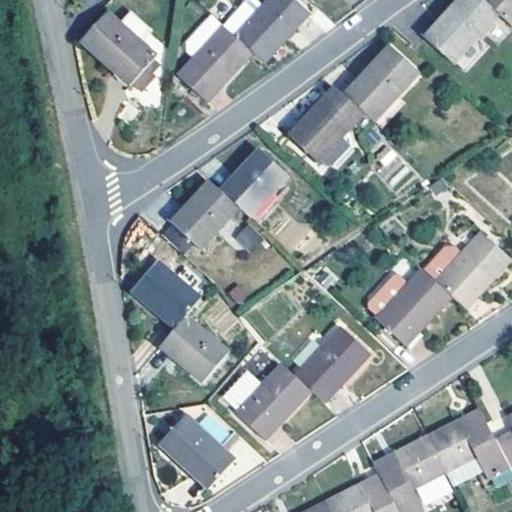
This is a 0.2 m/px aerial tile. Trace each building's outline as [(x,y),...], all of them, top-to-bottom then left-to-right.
[(235,38),(264,6),(258,0),(246,0),(222,26),(224,28),(235,38)] [(292,24),(304,10),(293,0),(269,0),(264,6),(235,38),(253,55),(264,65),(297,29),(292,24)] [(460,0),(437,25),(442,31),(430,44),(453,66),(499,16),(487,5),(481,0),(460,0)] [(511,0),(490,0),(487,5),(499,16),(511,27),(511,25),(511,0)] [(292,24),(297,29),(309,15),(304,10),(292,24)] [(122,71),(135,83),(143,91),(147,91),(157,80),(151,76),(146,71),(155,61),(157,59),(108,13),(80,42),(117,76),(122,71)] [(442,31),(437,25),(425,38),(430,44),(442,31)] [(178,77),(202,100),(214,86),(219,92),(253,55),(235,38),(224,28),(178,77)] [(391,48),(357,85),(361,90),(350,103),(365,116),(373,124),(419,75),(391,48)] [(160,66),(155,61),(146,71),(151,76),(160,66)] [(122,71),(117,76),(130,88),(135,83),(122,71)] [(345,98),(350,103),(361,90),(357,85),(345,98)] [(214,86),(202,100),(207,105),(219,92),(214,86)] [(306,131),(294,143),(318,166),(365,116),(350,103),(345,98),(335,88),(300,126),(306,131)] [(288,138),(294,143),(306,131),(300,126),(288,138)] [(239,186),(227,199),(239,210),(249,220),(288,178),(260,152),(232,180),(239,186)] [(221,193),(227,199),(239,186),(232,180),(221,193)] [(189,217),(176,230),(200,252),(239,210),(227,199),(221,193),(210,182),(182,212),(189,217)] [(171,225),(176,230),(189,217),(182,212),(171,225)] [(234,237),(249,252),(262,239),(247,224),(234,237)] [(451,298),(459,306),(471,293),(477,298),(510,262),(482,235),(463,256),(436,285),(451,298)] [(454,248),(444,248),(423,272),(436,284),(463,256),(454,248)] [(133,294),(162,319),(167,314),(180,325),(185,318),(201,300),(159,264),(133,294)] [(377,322),(399,342),(411,329),(418,335),(451,298),(436,285),(422,272),(404,292),(378,321),(377,322)] [(365,308),(378,321),(404,292),(396,284),(385,285),(365,308)] [(465,312),(477,298),(471,293),(459,306),(465,312)] [(162,319),(175,331),(180,325),(167,314),(162,319)] [(180,355),(176,361),(204,384),(229,356),(185,318),(180,325),(175,331),(165,343),(180,355)] [(311,392),(319,400),(331,387),(337,392),(370,356),(342,329),(296,378),(311,392)] [(411,329),(399,342),(406,348),(418,335),(411,329)] [(160,348),(176,361),(180,355),(165,343),(160,348)] [(237,415),(260,436),(272,423),(278,428),(311,392),(296,378),(282,366),(263,386),(248,372),(223,398),(239,413),(237,415)] [(325,405),(337,392),(331,387),(319,400),(325,405)] [(491,480),(511,469),(496,442),(480,411),(427,438),(446,474),(479,458),(491,480)] [(160,446),(196,479),(202,474),(215,485),(236,462),(186,416),(160,446)] [(511,416),(507,419),(511,428),(511,433),(496,442),(511,469),(511,471),(511,416)] [(272,423),(260,436),(266,441),(278,428),(272,423)] [(422,511),(411,491),(446,474),(427,438),(375,465),(380,476),(398,511),(422,511)] [(210,492),(215,485),(202,474),(196,479),(210,492)] [(326,504),(330,511),(398,511),(380,476),(365,484),(367,487),(363,489),(361,485),(326,504)]
